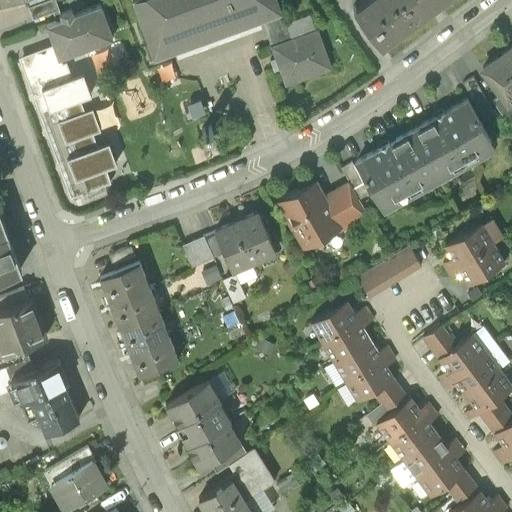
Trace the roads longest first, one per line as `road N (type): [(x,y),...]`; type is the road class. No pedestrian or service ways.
road 1 (residential): [(55,245),(248,169),(311,135),(499,0)]
road 2 (residential): [(170,511),(122,418),(55,245)]
road 3 (residential): [(436,282),(384,314),(511,497)]
road 4 (residential): [(55,245),(0,102)]
